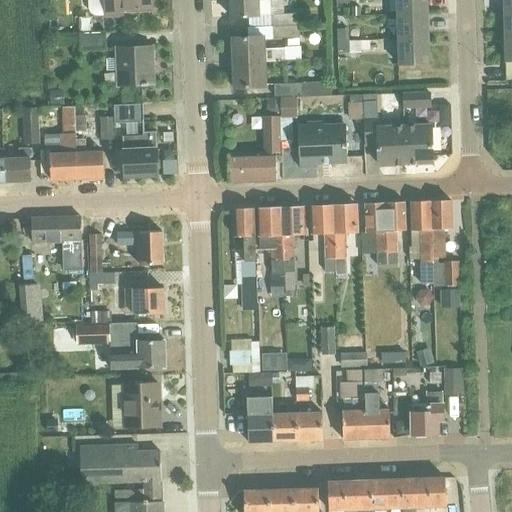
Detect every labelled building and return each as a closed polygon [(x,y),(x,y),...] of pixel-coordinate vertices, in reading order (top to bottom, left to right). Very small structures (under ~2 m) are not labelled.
[(89,0),(90,9),(92,13),(95,16),(100,16),(123,15),(123,11),(152,9),(151,0),(89,0)] [(230,0),(232,18),(272,17),(272,27),(298,26),(297,14),(272,16),(271,0),(280,0),(230,0)] [(429,15),(428,0),(398,0),(399,15),(429,15)] [(361,7),(352,7),(353,16),(361,16),(361,7)] [(430,39),(429,15),(399,15),(400,40),(430,39)] [(301,26),(298,26),(272,27),(273,39),(301,38),(301,26)] [(337,41),(349,41),(349,29),(337,29),(337,41)] [(81,51),(106,50),(105,33),(80,34),(81,51)] [(265,37),(233,38),(234,63),(266,62),(286,61),(285,48),(266,49),(265,37)] [(431,65),(430,39),(400,40),(401,66),(431,65)] [(349,53),(349,41),(337,41),(338,53),(349,53)] [(361,41),(349,41),(349,53),(361,53),(361,41)] [(118,59),(107,59),(107,72),(119,72),(119,86),(156,85),(154,47),(118,49),(118,59)] [(267,87),(266,62),(234,63),(235,88),(267,87)] [(331,83),(303,84),(275,85),(275,98),(303,97),(331,96),(331,83)] [(51,104),(63,104),(62,90),(51,90),(51,104)] [(404,109),(431,108),(430,94),(404,95),(404,109)] [(378,95),(364,95),(364,102),(366,145),(379,144),(379,165),(407,164),(405,128),(405,120),(379,121),(378,102),(378,95)] [(281,118),(296,117),(295,98),(280,99),(281,118)] [(280,100),(268,101),(268,115),(280,114),(280,100)] [(363,102),(351,103),(352,120),(364,119),(363,102)] [(450,104),(440,105),(441,115),(441,125),(451,125),(451,115),(450,104)] [(79,179),(77,140),(77,132),(76,106),(64,107),(65,134),(61,135),(62,154),(51,155),(50,150),(41,150),(42,173),(51,173),(52,180),(79,179)] [(117,124),(145,123),(145,106),(116,107),(117,124)] [(41,143),(39,108),(24,109),(25,144),(41,143)] [(85,115),(76,115),(77,132),(88,132),(88,115),(85,115)] [(229,161),(217,161),(218,174),(229,174),(229,180),(229,183),(278,181),(276,153),(281,153),(278,117),(262,118),(265,153),(228,155),(229,161)] [(115,118),(102,118),(102,140),(116,140),(115,118)] [(292,118),(280,119),(281,141),(293,140),(292,118)] [(318,167),(318,163),(349,162),(347,126),(323,127),(323,123),(308,123),(308,127),(299,128),(301,168),(318,167)] [(432,127),(405,128),(407,164),(433,163),(432,127)] [(145,135),(124,136),(126,173),(126,177),(160,176),(158,132),(145,132),(145,135)] [(87,140),(77,140),(79,179),(105,178),(104,153),(85,153),(84,149),(87,148),(87,140)] [(20,158),(5,158),(6,182),(32,181),(31,157),(30,148),(19,149),(20,158)] [(453,203),(433,204),(434,265),(441,265),(440,260),(447,260),(446,231),(454,230),(453,203)] [(413,248),(411,248),(411,261),(424,261),(425,283),(435,283),(434,265),(433,204),(413,204),(414,232),(413,232),(413,248)] [(386,206),(366,206),(367,234),(377,234),(378,255),(378,266),(399,266),(398,233),(408,233),(407,205),(386,206)] [(357,207),(334,208),(337,272),(337,275),(348,275),(347,260),(346,235),(358,235),(357,207)] [(337,272),(334,208),(313,208),(314,236),(325,236),(326,273),(337,272)] [(282,209),(260,210),(261,239),(262,251),(271,251),(271,260),(272,260),(272,273),(284,273),(283,262),(282,209)] [(303,209),(282,209),(283,262),(284,274),(295,274),(295,262),(294,238),(304,238),(303,209)] [(258,310),(257,261),(255,210),(235,211),(236,237),(245,237),(246,262),(246,279),(243,279),(243,311),(258,310)] [(82,217),(34,218),(34,243),(63,242),(63,270),(83,270),(82,220),(82,217)] [(139,233),(117,233),(118,246),(141,245),(141,265),(164,265),(163,231),(139,232),(139,233)] [(102,234),(90,235),(91,273),(102,273),(102,234)] [(14,254),(15,279),(26,279),(25,254),(14,254)] [(447,287),(461,286),(460,264),(446,264),(447,287)] [(91,273),(90,273),(90,291),(98,291),(98,285),(116,284),(116,273),(102,273),(91,273)] [(295,281),(284,281),(285,296),(296,296),(295,281)] [(38,285),(20,286),(22,324),(41,323),(38,285)] [(238,285),(224,285),(224,299),(238,299),(238,285)] [(134,290),(126,290),(126,302),(135,302),(135,315),(165,314),(164,289),(134,290)] [(422,291),(418,298),(422,304),(430,304),(434,297),(430,290),(422,291)] [(461,307),(460,291),(442,291),(443,308),(461,307)] [(71,314),(71,297),(58,297),(58,314),(71,314)] [(109,311),(91,312),(91,324),(93,324),(109,324),(109,311)] [(90,324),(77,325),(77,345),(94,344),(110,344),(111,369),(166,367),(165,341),(137,342),(137,323),(109,324),(93,324),(91,324),(90,324)] [(321,328),(322,354),(336,354),(335,328),(321,328)] [(222,371),(251,371),(250,335),(221,335),(222,371)] [(260,343),(252,343),(252,366),(253,373),(261,373),(260,343)] [(394,347),(372,348),(372,360),(394,359),(394,347)] [(430,349),(417,353),(421,367),(434,364),(430,349)] [(367,365),(366,351),(340,352),(341,366),(367,365)] [(405,352),(395,352),(395,363),(405,363),(405,352)] [(275,354),(263,354),(263,372),(276,372),(275,354)] [(294,359),(287,359),(287,371),(288,373),(296,372),(299,372),(299,366),(294,359)] [(447,394),(463,393),(463,370),(447,370),(447,394)] [(368,439),(366,371),(347,372),(347,383),(341,383),(341,399),(350,398),(354,398),(354,411),(343,412),(344,440),(368,439)] [(384,371),(366,371),(368,439),(392,439),(391,410),(381,411),(381,393),(379,393),(379,384),(384,383),(384,371)] [(21,373),(0,374),(0,383),(21,383),(21,373)] [(261,375),(250,375),(250,386),(261,386),(272,386),(272,384),(272,374),(261,375)] [(296,389),(297,402),(310,401),(309,388),(315,388),(314,377),(296,377),(296,389)] [(127,428),(161,426),(160,411),(158,411),(158,401),(159,401),(158,383),(124,385),(127,428)] [(428,403),(413,403),(414,435),(416,435),(418,437),(426,437),(428,435),(439,435),(439,419),(445,419),(445,405),(443,405),(443,394),(443,392),(428,393),(428,403)] [(273,396),(247,398),(249,442),(253,442),(274,442),(273,415),(273,396)] [(75,417),(74,407),(55,407),(55,418),(75,417)] [(322,413),(299,414),(299,441),(307,441),(324,440),(323,413),(322,413)] [(274,414),(273,415),(274,442),(275,442),(299,441),(299,414),(298,414),(274,414)] [(55,420),(47,420),(47,432),(55,432),(55,420)] [(410,421),(397,421),(397,434),(410,433),(410,421)] [(83,484),(146,483),(162,482),(161,451),(140,451),(140,446),(82,447),(83,484)] [(446,478),(416,479),(417,507),(431,507),(447,506),(446,478)] [(416,479),(387,480),(388,508),(404,508),(404,511),(417,511),(417,507),(416,479)] [(387,480),(358,481),(359,509),(359,511),(373,511),(373,509),(388,508),(387,480)] [(358,481),(329,482),(330,488),(330,510),(346,510),(346,511),(359,511),(359,509),(358,481)] [(162,482),(146,483),(146,492),(117,493),(117,504),(116,511),(163,511),(163,502),(162,482)] [(295,511),(295,489),(271,490),(271,511),(295,511)] [(320,511),(320,489),(295,489),(295,511),(320,511)] [(271,511),(271,490),(245,491),(246,511),(271,511)]
